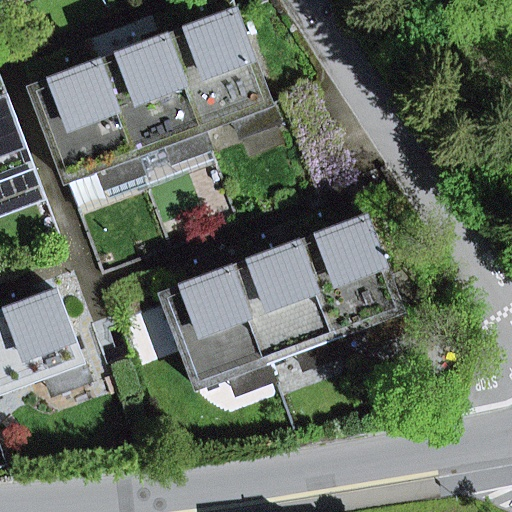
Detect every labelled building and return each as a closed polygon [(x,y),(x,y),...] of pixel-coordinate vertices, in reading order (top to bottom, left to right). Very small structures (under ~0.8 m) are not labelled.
[(233,121),(273,106),(238,12),(169,38),(204,132),(233,121)] [(101,63),(137,157),(164,147),(204,132),(169,38),(101,63)] [(32,89),(67,183),(137,157),(101,63),(32,89)] [(0,101),(0,181),(35,169),(9,98),(0,101)] [(281,127),(273,106),(233,121),(241,142),(281,127)] [(212,153),(204,132),(164,147),(172,168),(212,153)] [(147,186),(137,157),(67,183),(78,212),(147,186)] [(43,190),(35,169),(0,181),(0,197),(3,205),(43,190)] [(364,328),(404,312),(369,219),(300,245),(335,339),(364,328)] [(232,270),(268,364),(294,354),(335,339),(300,245),(232,270)] [(163,296),(199,390),(227,379),(268,364),(232,270),(163,296)] [(85,364),(59,293),(0,315),(0,395),(44,379),(85,364)] [(412,334),(404,312),(364,328),(372,349),(412,334)] [(343,360),(335,339),(294,354),(302,375),(343,360)] [(93,385),(85,364),(44,379),(53,400),(93,385)] [(276,385),(268,364),(227,379),(235,400),(276,385)]
